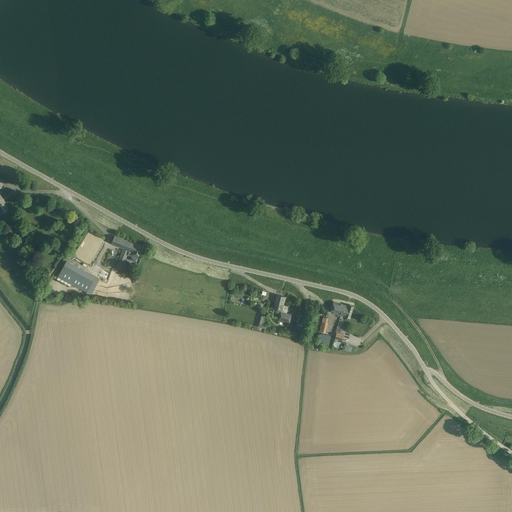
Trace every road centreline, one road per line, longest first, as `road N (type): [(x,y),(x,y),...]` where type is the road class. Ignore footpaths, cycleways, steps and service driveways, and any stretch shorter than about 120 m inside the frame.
road 1 (unclassified): [(425,371),(385,317),(357,297),(195,257),(0,152)]
road 2 (unclassified): [(511,452),(458,411),(425,371)]
